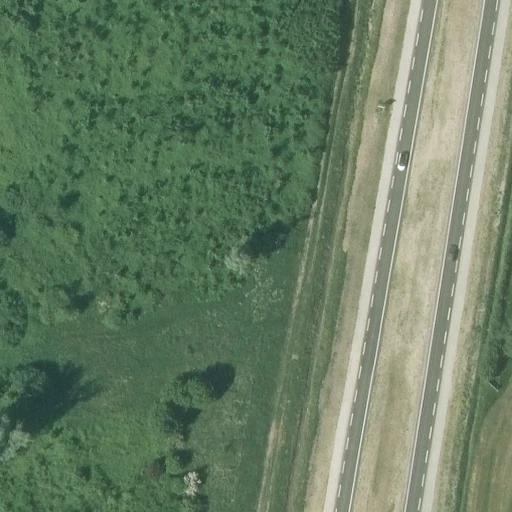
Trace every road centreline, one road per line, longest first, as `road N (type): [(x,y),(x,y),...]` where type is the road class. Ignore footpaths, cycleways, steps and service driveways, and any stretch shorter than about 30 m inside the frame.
road 1 (primary): [(428,0),(340,511)]
road 2 (primary): [(412,511),(493,0)]
